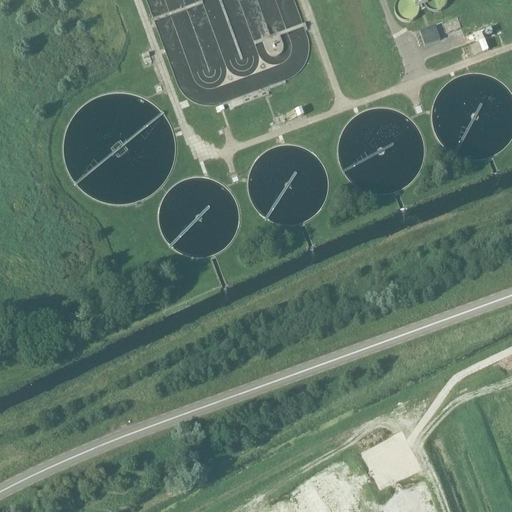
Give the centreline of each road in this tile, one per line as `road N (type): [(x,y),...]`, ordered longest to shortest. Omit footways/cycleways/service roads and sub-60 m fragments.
road 1 (secondary): [(0,492),(137,431),(511,296)]
road 2 (track): [(197,511),(393,409),(430,415)]
